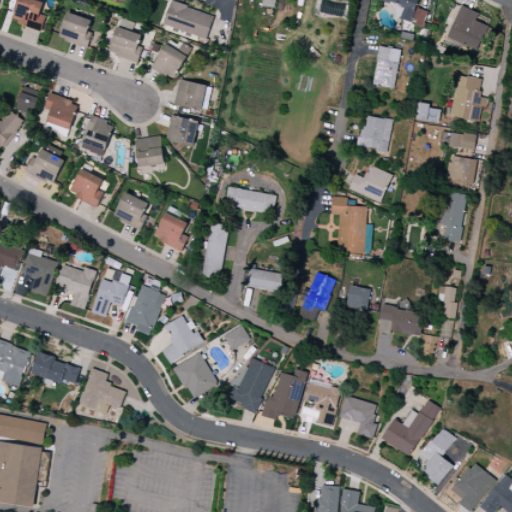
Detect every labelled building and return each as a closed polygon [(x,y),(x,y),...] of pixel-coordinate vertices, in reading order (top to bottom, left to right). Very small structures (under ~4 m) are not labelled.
[(40,15),(44,3),(35,0),(18,0),(11,22),(41,31),(46,16),(40,15)] [(380,0),(404,7),(400,19),(411,23),(417,0),(380,0)] [(207,38),(213,14),(169,3),(163,27),(207,38)] [(446,39),(474,52),(489,19),(461,6),(446,39)] [(428,12),(417,8),(411,22),(423,26),(428,12)] [(92,21),(66,13),(58,39),(88,48),(92,33),(88,32),(92,21)] [(138,62),(142,47),(138,47),(141,35),(132,32),(134,22),(118,19),(109,55),(138,62)] [(181,45),(178,50),(164,44),(152,69),(176,80),(190,49),(181,45)] [(372,85),(394,89),(401,51),(380,47),(372,85)] [(481,80),(459,76),(450,117),(480,123),(485,99),(478,97),(481,80)] [(174,104),(206,111),(211,87),(179,80),(174,104)] [(41,92),(22,87),(16,110),(34,115),(41,92)] [(46,122),(69,131),(79,104),(49,94),(45,106),(51,108),(46,122)] [(439,123),(440,110),(430,109),(430,104),(418,103),(416,121),(439,123)] [(193,147),(198,122),(171,116),(165,141),(193,147)] [(392,120),(364,116),(359,148),(387,152),(392,120)] [(104,156),(113,124),(90,117),(80,149),(104,156)] [(440,146),(474,149),(475,135),(441,132),(440,146)] [(164,165),(161,137),(136,139),(138,168),(164,165)] [(26,172),(54,185),(65,161),(38,148),(26,172)] [(459,183),(474,185),(478,160),(450,156),(447,177),(460,179),(459,183)] [(349,189),(380,203),(392,176),(373,167),(367,180),(355,175),(349,189)] [(98,191),(103,178),(79,170),(70,196),(98,206),(102,193),(98,191)] [(224,206),(271,216),(275,196),(228,187),(224,206)] [(446,226),(444,240),(459,243),(467,196),(446,192),(440,225),(446,226)] [(138,227),(148,203),(124,193),(114,218),(138,227)] [(365,207),(347,207),(347,198),(332,197),(331,215),(339,215),(337,253),(363,254),(365,207)] [(182,235),(188,224),(165,213),(153,238),(181,252),(188,238),(182,235)] [(222,279),(227,227),(209,225),(204,277),(222,279)] [(0,268),(20,269),(20,247),(0,246),(0,268)] [(31,293),(48,297),(56,262),(40,258),(42,252),(35,250),(34,254),(27,253),(22,275),(34,277),(31,293)] [(83,272),(63,265),(56,287),(74,292),(70,306),(84,310),(96,271),(84,268),(83,272)] [(246,287),(280,294),(284,275),(250,268),(246,287)] [(314,322),(318,312),(323,314),(336,280),(317,273),(309,292),(304,290),(299,301),(304,302),(298,316),(314,322)] [(92,314),(106,317),(109,304),(123,307),(130,277),(121,274),(118,284),(100,279),(92,314)] [(125,322),(136,326),(134,330),(150,336),(165,295),(140,285),(125,322)] [(345,307),(366,312),(370,290),(350,286),(345,307)] [(453,315),(457,289),(440,287),(437,302),(443,303),(441,313),(453,315)] [(379,332),(420,336),(423,312),(381,307),(379,332)] [(204,343),(197,331),(196,331),(190,321),(186,324),(182,316),(164,326),(174,344),(162,351),(169,363),(204,343)] [(250,340),(242,326),(224,337),(231,351),(250,340)] [(0,362),(0,381),(20,387),(30,351),(5,344),(0,362)] [(174,368),(193,403),(220,389),(200,353),(174,368)] [(31,375),(60,383),(61,380),(76,384),(80,367),(37,355),(31,375)] [(274,369),(248,357),(229,401),(255,412),(274,369)] [(120,410),(126,390),(105,384),(108,374),(91,369),(80,406),(107,414),(109,406),(120,410)] [(277,372),(266,417),(276,420),(277,415),(295,420),(307,373),(295,370),(293,376),(277,372)] [(320,408),(317,423),(332,427),(341,388),(309,381),(304,404),(320,408)] [(377,406),(346,396),(339,417),(360,424),(357,434),(373,439),(377,424),(372,423),(377,406)] [(412,457),(438,407),(426,401),(419,415),(411,411),(403,425),(393,420),(382,441),(412,457)] [(0,426),(0,438),(44,440),(45,421),(0,419),(0,426)] [(439,485),(453,466),(442,457),(456,438),(442,428),(422,454),(429,459),(420,471),(439,485)] [(0,470),(0,505),(38,506),(39,445),(0,445),(0,470)] [(470,511),(496,480),(473,463),(451,491),(462,499),(458,504),(469,511),(470,511)] [(486,511),(494,511),(499,507),(505,511),(511,511),(511,482),(503,476),(480,507),(486,511)] [(337,511),(339,487),(317,486),(315,511),(337,511)] [(373,511),(374,508),(357,505),(359,492),(344,489),(340,511),(373,511)]
